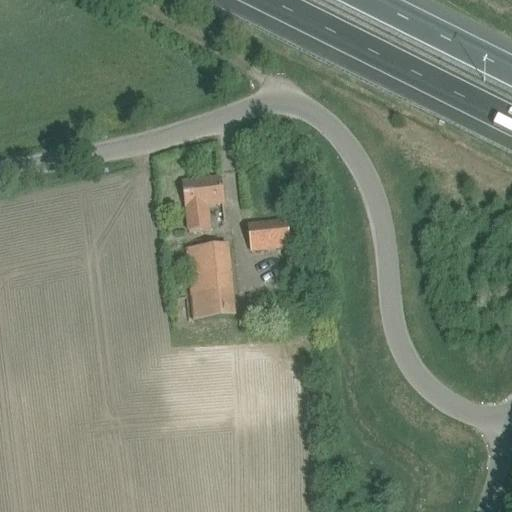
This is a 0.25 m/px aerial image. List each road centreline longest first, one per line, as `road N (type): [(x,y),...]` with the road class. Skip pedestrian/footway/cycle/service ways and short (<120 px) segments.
road 1 (unclassified): [(0,166),(268,116),(321,125),(348,152),(368,192),(393,321),(423,383),(506,428)]
road 2 (motorway): [(265,0),(511,122)]
road 3 (motorway): [(511,68),(376,0)]
